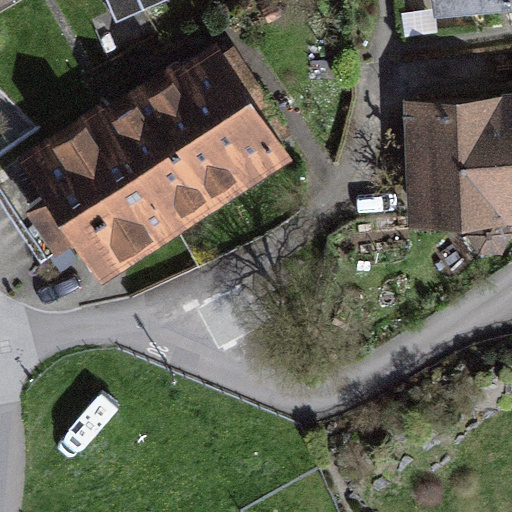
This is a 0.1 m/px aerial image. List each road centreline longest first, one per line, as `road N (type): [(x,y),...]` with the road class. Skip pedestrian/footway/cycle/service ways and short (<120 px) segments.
road 1 (residential): [(0,338),(124,324),(298,394),(361,382),(511,284)]
road 2 (residential): [(0,378),(1,511)]
